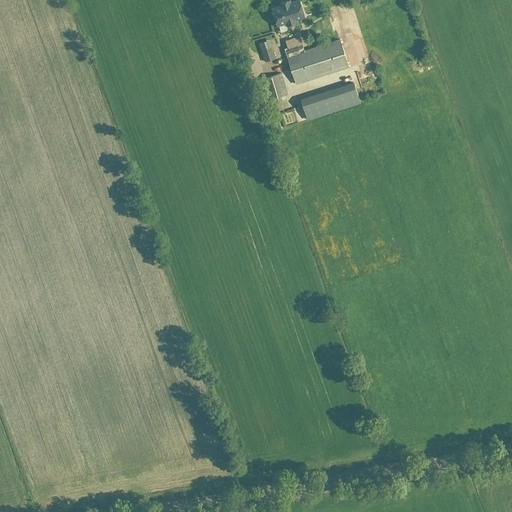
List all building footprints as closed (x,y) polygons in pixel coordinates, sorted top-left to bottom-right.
[(297,23),(296,20),(304,17),(299,1),(290,4),(289,1),(280,4),(281,7),(272,10),(277,26),(286,23),(287,26),(297,23)] [(300,33),(277,40),(281,51),(284,50),(295,85),(347,68),(338,40),(303,51),(301,44),(303,44),(300,33)] [(275,59),(271,47),(269,41),(258,44),(260,50),(264,63),(275,59)] [(372,68),(360,73),(365,85),(377,80),(372,68)] [(280,74),(261,80),(267,101),(287,95),(280,74)] [(307,116),(361,102),(355,81),(302,96),(307,116)]
